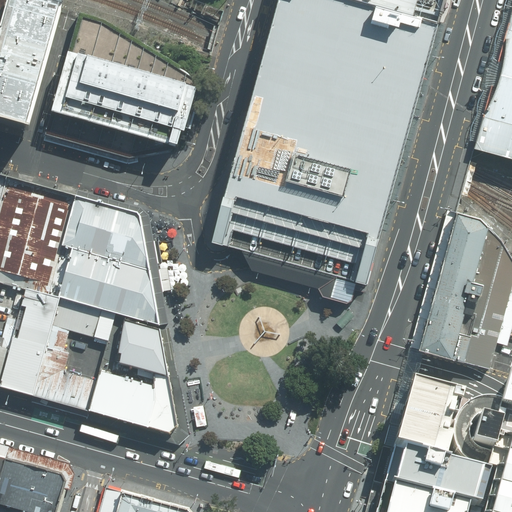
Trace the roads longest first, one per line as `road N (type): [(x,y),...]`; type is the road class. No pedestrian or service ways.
road 1 (secondary): [(318,511),(350,406),(406,271),(478,0)]
road 2 (secondary): [(101,450),(318,511)]
road 3 (residential): [(252,0),(218,124)]
